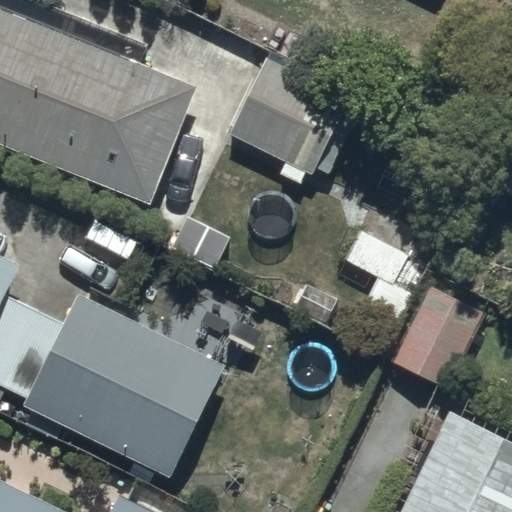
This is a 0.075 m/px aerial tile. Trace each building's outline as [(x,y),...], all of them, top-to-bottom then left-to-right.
[(0,0),(0,140),(150,202),(199,83),(139,59),(146,41),(44,0),(0,0)] [(266,52),(228,131),(315,173),(318,166),(332,173),(367,101),(266,52)] [(171,476),(226,362),(75,288),(61,317),(5,290),(19,260),(0,250),(0,383),(27,396),(23,405),(171,476)] [(429,283),(390,359),(446,386),(485,311),(429,283)] [(400,511),(511,511),(511,437),(451,408),(400,511)] [(0,511),(73,511),(0,474),(0,511)] [(110,511),(166,511),(122,489),(110,511)]
